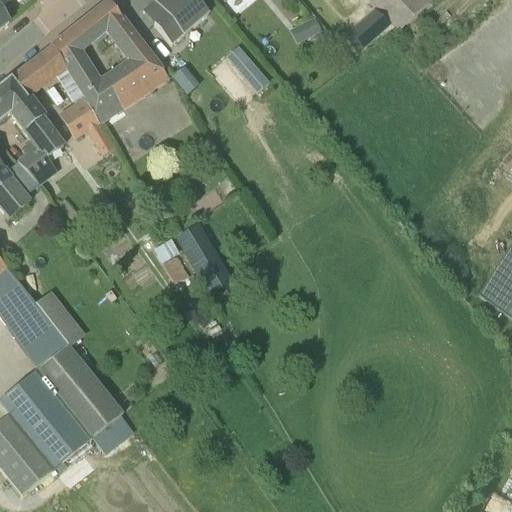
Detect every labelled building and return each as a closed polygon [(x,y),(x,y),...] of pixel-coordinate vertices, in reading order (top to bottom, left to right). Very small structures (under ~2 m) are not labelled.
[(152,0),(151,1),(165,18),(153,27),(171,49),(184,38),(178,31),(189,22),(195,28),(208,18),(192,0),(152,0)] [(350,18),(367,3),(364,0),(335,0),(350,18)] [(366,0),(397,34),(429,5),(423,0),(366,0)] [(167,82),(108,5),(81,26),(67,37),(50,50),(65,72),(83,100),(84,102),(94,118),(112,105),(119,114),(147,95),(167,82)] [(0,31),(8,25),(0,12),(0,31)] [(356,58),(388,30),(374,13),(341,41),(356,58)] [(313,20),(298,27),(306,42),(321,34),(313,20)] [(26,103),(55,80),(65,72),(50,50),(26,69),(0,90),(0,124),(10,116),(31,144),(19,153),(24,159),(15,166),(37,188),(55,175),(45,162),(62,149),(26,103)] [(256,97),(268,87),(237,50),(225,60),(256,97)] [(83,100),(65,72),(55,80),(59,86),(73,107),(83,100)] [(187,98),(198,91),(186,73),(175,81),(187,98)] [(58,119),(74,143),(86,135),(98,127),(100,126),(94,118),(84,102),(58,119)] [(0,212),(8,222),(30,204),(0,168),(0,212)] [(165,233),(183,223),(179,215),(163,187),(144,197),(165,233)] [(76,215),(67,205),(60,211),(68,221),(76,215)] [(198,228),(175,241),(208,300),(232,286),(198,228)] [(511,322),(511,250),(478,298),(511,322)] [(160,267),(172,288),(187,279),(175,259),(160,267)] [(0,326),(35,373),(0,399),(0,406),(6,414),(51,470),(52,473),(121,418),(0,267),(0,326)] [(85,337),(50,293),(34,305),(69,349),(85,337)] [(0,418),(0,466),(21,494),(51,470),(6,414),(0,418)]
